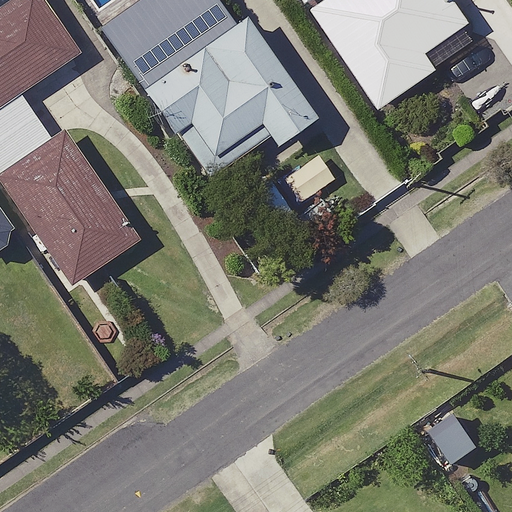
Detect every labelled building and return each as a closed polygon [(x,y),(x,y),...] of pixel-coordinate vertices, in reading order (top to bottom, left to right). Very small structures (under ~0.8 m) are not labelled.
[(22,96),(64,68),(76,60),(36,0),(0,0),(0,175),(74,286),(137,243),(64,134),(52,141),(22,96)] [(74,0),(86,19),(116,0),(74,0)] [(146,0),(102,32),(210,181),(270,138),(279,150),(317,123),(307,110),(340,86),(305,38),(278,58),(248,16),(238,24),(221,0),(146,0)] [(305,0),(378,110),(435,73),(431,67),(471,41),(443,0),(305,0)] [(10,235),(9,231),(0,217),(0,257),(2,257),(5,254),(7,251),(9,247),(10,243),(10,239),(10,235)]
